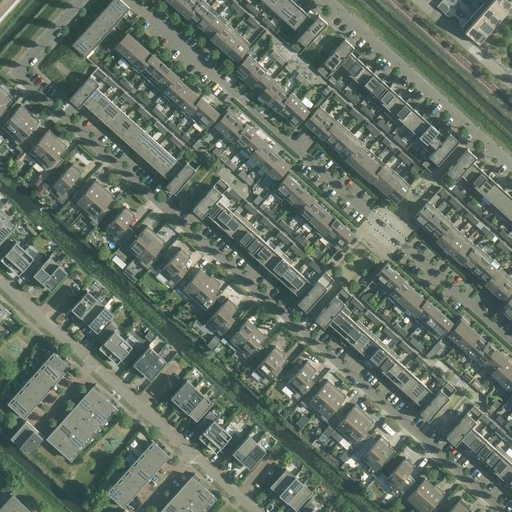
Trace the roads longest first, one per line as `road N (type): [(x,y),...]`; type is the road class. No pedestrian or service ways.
road 1 (residential): [(508,511),(21,78),(20,68),(82,0)]
road 2 (residential): [(371,215),(130,0)]
road 3 (residential): [(511,167),(325,0)]
road 4 (residential): [(511,341),(404,244)]
road 5 (residential): [(189,453),(91,365)]
road 6 (residential): [(511,85),(417,0)]
road 7 (residential): [(91,365),(0,283)]
